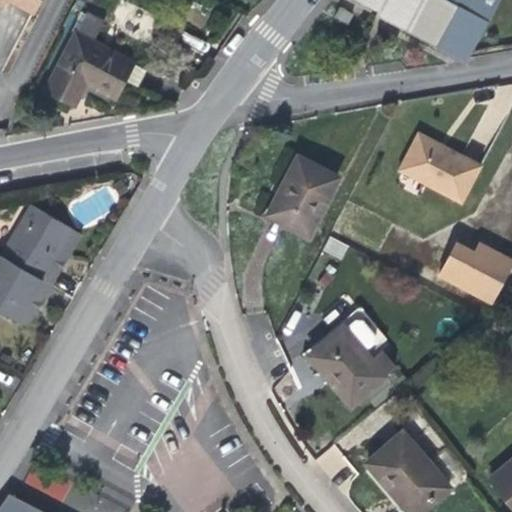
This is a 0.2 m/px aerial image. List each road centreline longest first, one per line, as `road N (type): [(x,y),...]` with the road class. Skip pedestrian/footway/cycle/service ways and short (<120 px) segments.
road 1 (residential): [(142,222),(199,260),(237,372),(275,448),(324,511)]
road 2 (residential): [(204,123),(511,63)]
road 3 (residential): [(142,222),(0,464)]
road 4 (residential): [(0,159),(204,123)]
road 5 (residential): [(291,0),(204,123)]
